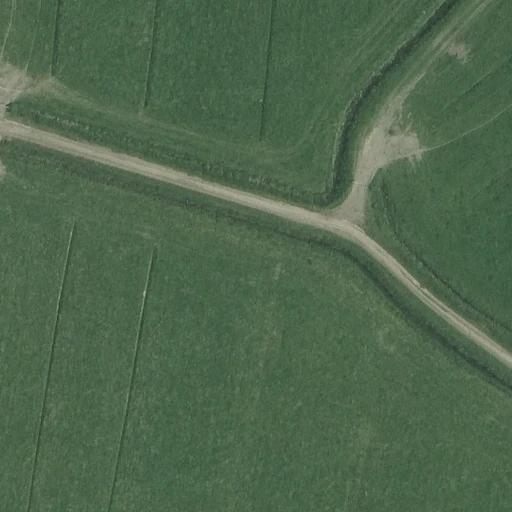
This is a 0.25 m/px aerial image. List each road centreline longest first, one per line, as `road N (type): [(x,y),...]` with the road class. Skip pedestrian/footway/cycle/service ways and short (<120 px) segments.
road 1 (track): [(511,368),(362,244),(374,130),(481,0)]
road 2 (track): [(362,244),(251,201),(0,135)]
